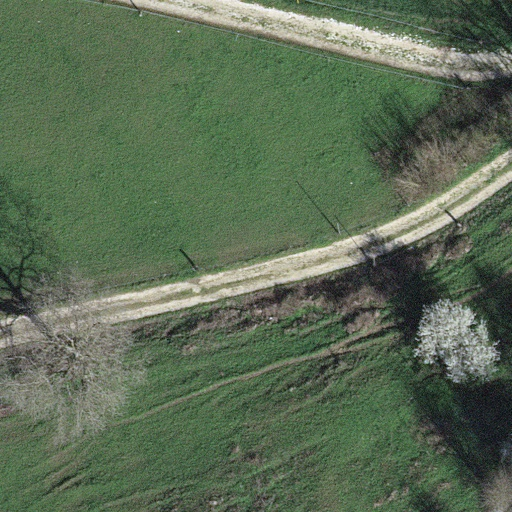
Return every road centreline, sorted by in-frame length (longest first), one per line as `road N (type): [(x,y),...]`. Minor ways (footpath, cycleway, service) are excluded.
road 1 (track): [(511,159),(463,204),(333,256),(73,335),(0,342)]
road 2 (track): [(193,0),(511,64)]
